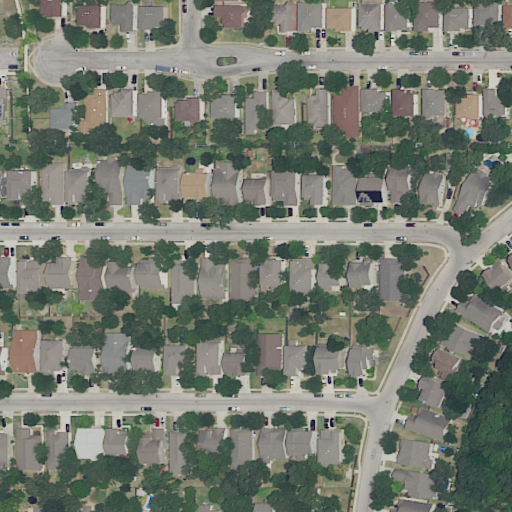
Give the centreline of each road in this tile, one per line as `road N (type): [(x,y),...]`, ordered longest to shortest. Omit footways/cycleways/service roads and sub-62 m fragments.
road 1 (residential): [(0,231),(422,231),(468,254)]
road 2 (residential): [(511,59),(55,61)]
road 3 (residential): [(0,402),(355,402),(382,409)]
road 4 (residential): [(511,215),(432,299),(382,409),(362,511)]
